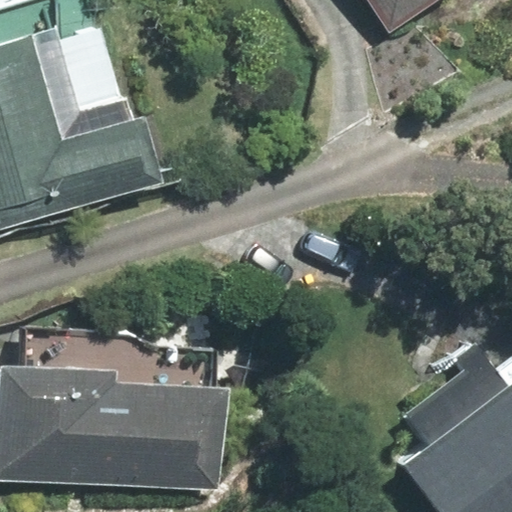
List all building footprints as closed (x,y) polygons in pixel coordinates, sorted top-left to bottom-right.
[(432,0),(358,0),(383,35),(432,0)] [(91,26),(42,42),(65,115),(114,100),(91,26)] [(49,135),(15,30),(0,35),(0,231),(152,182),(128,109),(49,135)] [(421,445),(393,467),(429,511),(510,511),(511,511),(511,349),(484,373),(461,345),(431,370),(437,379),(395,413),(421,445)] [(94,374),(0,369),(0,478),(208,487),(212,392),(93,387),(94,374)]
